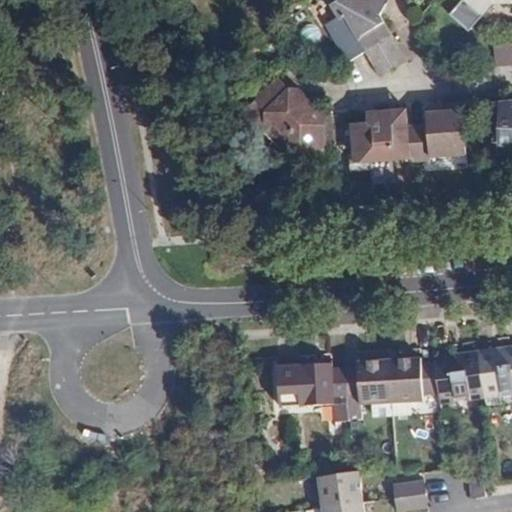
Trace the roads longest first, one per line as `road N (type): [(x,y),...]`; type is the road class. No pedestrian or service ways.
road 1 (residential): [(156,292),(203,304),(511,281)]
road 2 (residential): [(83,0),(134,244),(156,292)]
road 3 (residential): [(511,78),(328,95)]
road 4 (residential): [(0,316),(127,309),(156,292)]
